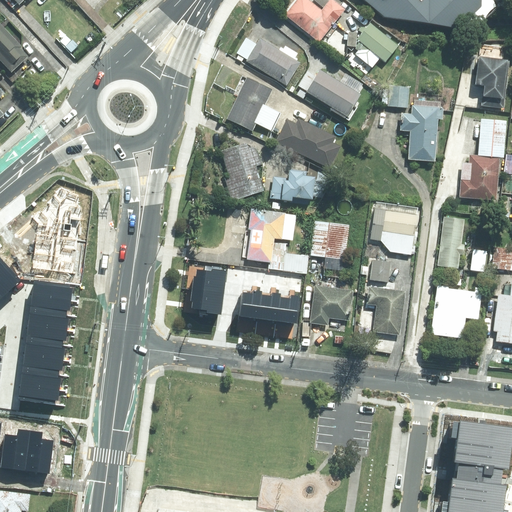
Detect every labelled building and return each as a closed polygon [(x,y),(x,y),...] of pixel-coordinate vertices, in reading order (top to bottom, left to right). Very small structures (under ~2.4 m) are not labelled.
[(330,0),(322,11),(308,0),(296,0),(285,14),(319,41),(345,9),(333,0),(330,0)] [(365,0),(386,17),(460,28),(465,23),(483,7),(483,0),(365,0)] [(22,46),(0,23),(0,59),(11,71),(27,56),(20,48),(22,46)] [(359,51),(356,54),(372,67),(380,57),(385,62),(398,46),(371,24),(366,29),(362,26),(358,30),(363,33),(358,39),(356,49),(359,51)] [(247,59),(257,44),(246,38),(236,53),(247,59)] [(246,61),(287,85),(300,63),(260,38),(257,44),(247,59),(246,61)] [(486,95),(504,97),(509,61),(482,57),(478,85),(487,86),(486,95)] [(307,92),(348,116),(361,94),(320,70),(316,76),(307,91),(307,92)] [(307,91),(316,76),(308,71),(299,86),(307,91)] [(228,119),(253,130),(256,123),(272,131),(280,112),(265,105),(272,90),(247,78),(228,119)] [(409,108),(410,88),(390,86),(389,106),(409,108)] [(435,161),(439,107),(414,105),(413,115),(403,114),(402,130),(412,130),(410,159),(435,161)] [(287,119),(276,143),(330,168),(341,146),(333,143),(336,137),(299,119),(297,124),(287,119)] [(507,122),(482,120),(479,155),(504,157),(507,122)] [(226,178),(232,199),(263,190),(255,165),(261,164),(257,149),(244,144),(222,151),(230,177),(226,178)] [(497,199),(500,158),(471,156),(470,164),(464,164),(461,196),(497,199)] [(288,178),(273,176),(271,198),(292,200),(293,196),(312,199),(315,177),(307,176),(307,172),(289,170),(288,178)] [(419,206),(376,200),(371,236),(381,238),(391,249),(413,252),(419,206)] [(296,216),(252,209),(249,229),(252,230),(247,259),(270,263),(274,236),(292,238),(296,216)] [(467,221),(447,217),(438,266),(458,270),(467,221)] [(345,257),(349,223),(316,220),(312,253),(345,257)] [(511,247),(492,246),(490,268),(511,269),(511,247)] [(486,250),(473,249),(472,270),(485,270),(486,250)] [(0,277),(11,289),(21,280),(0,258),(0,277)] [(373,258),(370,277),(388,279),(391,261),(373,258)] [(199,270),(197,288),(221,291),(224,270),(220,270),(221,266),(212,265),(212,266),(204,265),(204,270),(199,270)] [(0,297),(1,299),(11,289),(0,277),(0,297)] [(34,281),(32,297),(71,301),(73,286),(34,281)] [(328,316),(349,319),(353,289),(316,284),(311,320),(328,322),(328,316)] [(369,285),(366,302),(377,303),(373,329),(399,333),(405,290),(369,285)] [(450,286),(439,285),(433,334),(464,337),(467,318),(479,319),(483,288),(476,288),(476,292),(450,288),(450,286)] [(221,291),(197,288),(195,307),(199,307),(198,312),(206,313),(205,315),(214,316),(214,312),(218,313),(221,291)] [(260,294),(260,290),(252,289),(252,292),(241,291),(238,317),(248,318),(249,312),(252,312),(252,316),(257,317),(260,294)] [(278,296),(279,293),(270,292),(270,295),(260,294),(257,317),(257,319),(267,320),(268,314),(271,315),(271,318),(276,319),(278,296)] [(295,321),(298,295),(289,294),(288,297),(278,296),(276,319),(275,321),(286,323),(286,317),(290,317),(290,321),(295,321)] [(511,345),(511,294),(498,294),(493,343),(511,345)] [(32,297),(30,312),(69,316),(71,301),(32,297)] [(67,331),(69,316),(30,312),(28,327),(67,331)] [(65,346),(67,331),(28,327),(26,342),(65,346)] [(64,361),(65,346),(26,342),(25,357),(64,361)] [(62,376),(64,361),(25,357),(23,372),(62,376)] [(60,391),(62,376),(23,372),(21,387),(60,391)] [(58,406),(60,391),(21,387),(19,402),(58,406)] [(448,477),(443,511),(498,511),(503,481),(497,481),(499,466),(503,467),(508,427),(456,420),(451,460),(456,461),(454,478),(448,477)] [(18,429),(17,435),(5,434),(1,468),(26,471),(31,431),(18,429)] [(43,432),(31,431),(26,471),(49,473),(53,440),(42,439),(43,432)] [(391,442),(386,441),(382,488),(412,491),(413,472),(416,472),(419,439),(392,437),(391,442)] [(21,511),(22,510),(28,511),(31,494),(0,490),(0,511),(21,511)]
